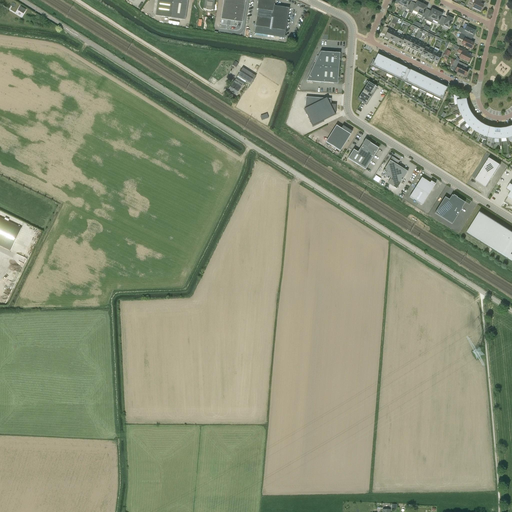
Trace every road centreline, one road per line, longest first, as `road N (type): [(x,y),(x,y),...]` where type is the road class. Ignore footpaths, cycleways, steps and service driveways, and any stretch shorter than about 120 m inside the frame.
road 1 (unclassified): [(511,311),(20,0)]
road 2 (unclassified): [(307,0),(351,28),(350,118),(511,220)]
road 3 (residential): [(477,93),(369,40),(388,0)]
